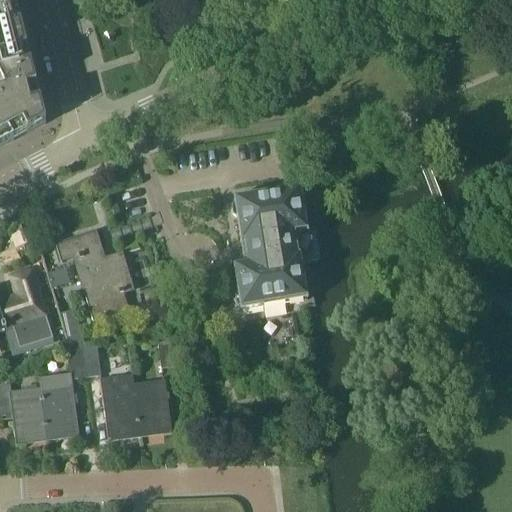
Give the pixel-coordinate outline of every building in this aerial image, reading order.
[(12,0),(0,0),(0,149),(44,127),(12,0)] [(301,266),(318,263),(313,233),(307,234),(300,191),(232,202),(233,206),(230,210),(231,217),(235,220),(239,246),(243,246),(247,267),(232,269),(236,296),(233,299),(235,307),(238,309),(239,314),(306,303),(301,266)] [(132,294),(121,258),(101,264),(93,236),(55,248),(60,266),(72,263),(91,325),(126,315),(121,297),(132,294)] [(52,342),(33,275),(11,281),(17,299),(0,304),(0,335),(5,334),(5,333),(13,330),(20,352),(52,342)] [(69,352),(70,351),(81,350),(84,349),(73,312),(58,316),(69,352)] [(176,370),(172,338),(157,340),(161,372),(176,370)] [(100,379),(96,348),(81,350),(85,382),(100,379)] [(85,382),(81,350),(70,351),(66,354),(69,378),(39,381),(40,392),(39,392),(46,444),(78,440),(71,383),(85,382)] [(139,443),(132,388),(130,378),(99,382),(108,447),(139,443)] [(39,392),(10,395),(9,384),(0,388),(0,418),(11,417),(15,448),(46,444),(39,392)] [(171,439),(164,384),(132,388),(139,443),(171,439)]
